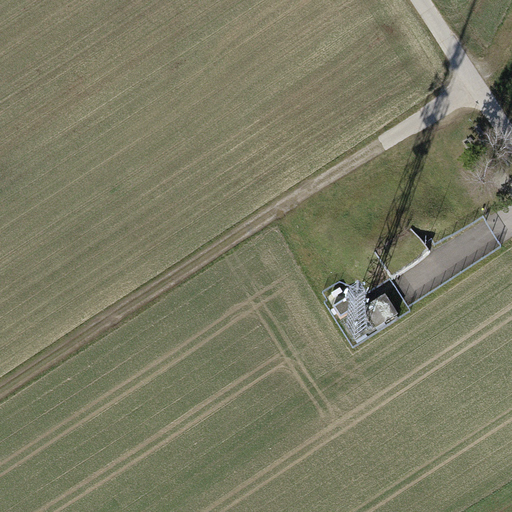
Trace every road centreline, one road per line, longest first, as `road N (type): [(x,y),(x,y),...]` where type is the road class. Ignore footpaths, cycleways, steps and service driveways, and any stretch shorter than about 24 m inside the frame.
road 1 (track): [(475,72),(0,387)]
road 2 (unclassified): [(427,0),(511,127)]
